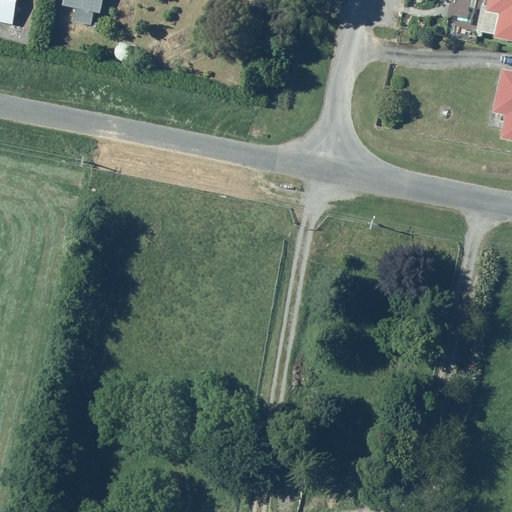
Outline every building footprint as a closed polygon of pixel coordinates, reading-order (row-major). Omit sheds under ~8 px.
[(0,0),(0,25),(12,28),(17,0),(0,0)] [(103,0),(63,0),(61,9),(100,19),(103,0)] [(471,24),(475,0),(453,0),(450,21),(471,24)] [(511,0),(488,0),(486,10),(500,13),(495,36),(511,39),(511,0)] [(132,58),(132,57),(132,56),(132,55),(131,54),(131,53),(130,53),(130,52),(129,52),(129,51),(128,51),(127,51),(126,50),(125,50),(124,50),(123,50),(123,51),(122,51),(121,51),(120,52),(119,52),(119,53),(118,54),(118,55),(117,56),(117,57),(117,58),(117,59),(117,60),(118,60),(118,61),(118,62),(119,62),(119,63),(120,63),(120,64),(121,64),(121,65),(122,65),(123,65),(124,65),(125,65),(126,65),(127,65),(128,65),(128,64),(129,64),(130,63),(131,62),(131,61),(132,61),(132,60),(132,59),(132,58)] [(511,68),(503,66),(495,111),(507,114),(502,137),(511,138),(511,68)]
